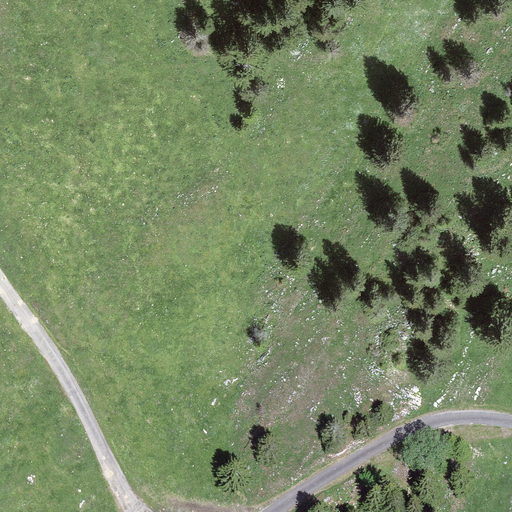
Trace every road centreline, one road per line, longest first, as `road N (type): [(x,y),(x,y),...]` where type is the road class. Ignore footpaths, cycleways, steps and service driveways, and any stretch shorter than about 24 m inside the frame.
road 1 (track): [(0,281),(56,362),(134,511)]
road 2 (track): [(279,511),(424,429),(474,420),(511,426)]
